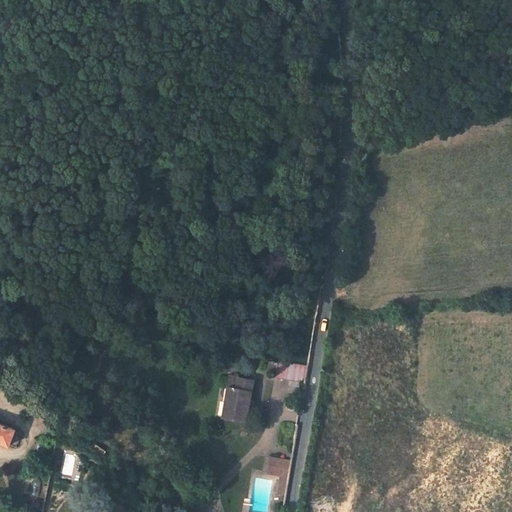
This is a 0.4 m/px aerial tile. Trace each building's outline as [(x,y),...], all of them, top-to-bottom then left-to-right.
[(151,345),(139,343),(137,351),(149,354),(151,345)] [(308,365),(278,360),(278,363),(308,368),(308,365)] [(269,362),(268,370),(275,372),(275,377),(289,379),(301,381),(305,382),(308,368),(278,363),(269,362)] [(249,400),(253,380),(230,376),(225,401),(227,402),(224,417),(245,420),(248,404),(249,400)] [(289,379),(288,385),(300,388),(301,381),(289,379)] [(0,441),(8,445),(14,429),(0,423),(0,441)] [(292,461),(269,458),(267,473),(281,475),(289,477),(292,461)] [(281,475),(278,493),(286,494),(289,477),(281,475)] [(38,496),(41,482),(40,479),(37,478),(35,478),(33,480),(32,481),(31,493),(31,494),(32,496),(34,496),(37,496),(38,496)]
